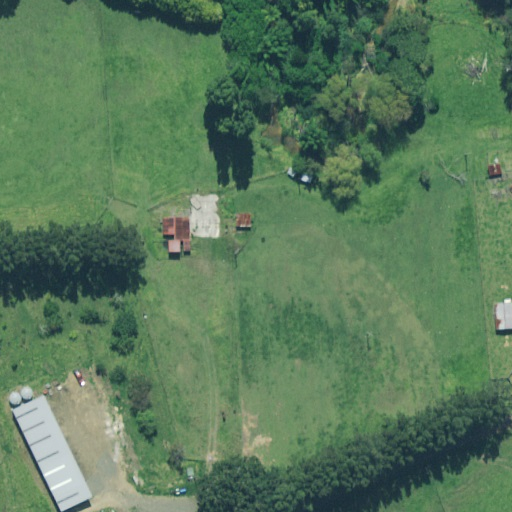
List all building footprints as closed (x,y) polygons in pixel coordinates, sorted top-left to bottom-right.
[(487,164),(489,176),(502,174),(500,162),(487,164)] [(304,171),(300,180),(313,185),(316,176),(304,171)] [(253,214),(237,215),(237,228),(253,228),(253,214)] [(170,254),(196,249),(190,216),(162,221),(165,236),(167,236),(168,241),(170,254)] [(497,330),(511,329),(511,303),(495,305),(497,330)] [(61,511),(63,511),(94,497),(45,396),(13,412),(61,511)]
